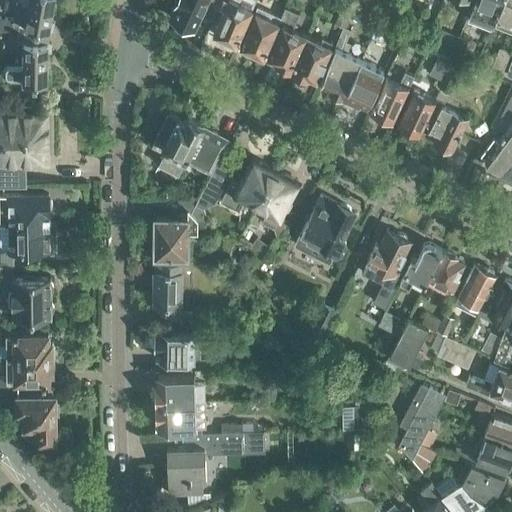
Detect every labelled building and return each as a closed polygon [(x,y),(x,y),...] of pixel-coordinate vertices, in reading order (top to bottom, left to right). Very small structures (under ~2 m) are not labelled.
[(53,0),(29,0),(29,3),(19,1),(16,19),(4,18),(3,30),(19,31),(20,24),(25,25),(25,26),(35,28),(34,29),(39,30),(39,28),(49,30),(53,0)] [(220,0),(175,0),(170,12),(171,13),(172,18),(180,22),(184,19),(195,24),(200,13),(204,4),(216,9),(220,0)] [(234,42),(237,43),(257,0),(220,0),(219,4),(224,6),(213,32),(224,38),(225,41),(231,43),(234,42)] [(491,27),(494,20),(502,0),(473,0),(467,18),(491,27)] [(511,0),(502,0),(494,20),(511,26),(511,0)] [(343,24),(350,8),(341,4),(334,20),(343,24)] [(272,38),(280,21),(267,15),(268,12),(258,7),(240,45),(250,50),(252,53),(257,56),(260,54),(263,56),(272,38)] [(288,67),(291,69),(308,34),(293,27),(299,13),(286,7),(280,21),(272,38),(275,40),(268,56),(275,60),(275,61),(278,63),(280,66),(285,68),(288,67)] [(429,23),(424,24),(422,29),(426,32),(431,31),(432,27),(429,23)] [(48,42),(49,30),(39,28),(39,30),(34,29),(35,28),(25,26),(25,25),(20,24),(19,31),(18,42),(23,42),(23,63),(7,63),(2,68),(2,76),(7,81),(47,81),(48,42)] [(429,38),(445,45),(450,32),(435,26),(429,38)] [(359,100),(360,98),(368,102),(384,69),(343,49),(351,31),(344,28),(335,46),(321,81),(330,85),(329,87),(331,88),(330,91),(340,96),(341,92),(343,93),(345,94),(347,95),(345,99),(355,103),(357,100),(359,100)] [(408,28),(402,42),(413,47),(420,34),(408,28)] [(321,40),(308,34),(291,69),(294,70),(293,72),(304,77),(305,75),(308,77),(309,75),(316,79),(334,42),(323,37),(321,40)] [(460,51),(465,38),(459,35),(454,48),(460,51)] [(454,52),(432,41),(427,51),(449,62),(454,52)] [(502,72),(510,52),(499,48),(492,67),(502,72)] [(381,115),(384,114),(393,119),(409,85),(412,77),(403,73),(400,81),(386,75),(370,108),(372,109),(374,112),(373,112),(380,115),(381,115)] [(450,89),(455,77),(446,74),(442,85),(450,89)] [(417,133),(418,131),(420,132),(436,98),(413,87),(397,121),(407,125),(406,128),(417,133)] [(511,92),(501,115),(508,118),(511,110),(511,92)] [(452,148),(467,117),(442,104),(430,129),(438,133),(435,139),(438,141),(437,145),(446,149),(449,146),(452,148)] [(203,125),(187,116),(185,120),(169,111),(155,136),(156,137),(152,146),(168,154),(166,158),(182,166),(185,159),(211,173),(229,138),(203,125)] [(48,120),(44,116),(44,113),(0,113),(0,183),(23,183),(22,156),(44,156),(44,153),(48,149),(48,143),(44,140),(44,130),(48,126),(48,120)] [(502,170),(511,157),(511,125),(499,141),(494,137),(481,154),(486,157),(485,159),(486,165),(501,172),(502,170)] [(511,157),(502,170),(505,173),(504,174),(511,177),(511,157)] [(261,161),(259,160),(258,161),(253,158),(241,182),(233,178),(234,177),(232,177),(221,199),(229,204),(230,203),(239,208),(245,197),(258,204),(276,170),(272,168),(270,166),(269,164),(268,163),(266,162),(264,162),(263,161),(261,161)] [(280,172),(276,170),(258,204),(271,211),(265,222),(274,227),(298,181),(293,179),(292,177),(291,176),(289,175),(288,174),(284,172),(282,172),(280,172)] [(213,204),(222,187),(209,180),(194,205),(195,216),(207,220),(204,207),(213,204)] [(0,221),(46,221),(46,212),(49,212),(49,208),(52,206),(52,199),(49,197),(48,193),(0,194),(0,221)] [(342,203),(340,203),(321,193),(295,243),(329,260),(335,249),(336,250),(341,248),(346,239),(344,233),(356,211),(352,209),(350,207),(349,206),(348,205),(347,204),(345,203),(343,203),(342,203)] [(155,239),(154,240),(154,241),(153,243),(153,244),(153,246),(153,247),(154,249),(154,250),(155,251),(155,252),(155,254),(157,254),(186,254),(188,254),(188,232),(195,232),(195,219),(187,209),(187,216),(186,216),(180,216),(171,216),(157,216),(155,216),(155,217),(155,237),(155,238),(155,239)] [(46,229),(46,221),(0,221),(0,264),(13,265),(13,249),(40,248),(40,251),(53,251),(53,234),(49,234),(49,229),(46,229)] [(390,237),(384,234),(380,243),(377,241),(368,259),(378,264),(369,282),(383,289),(392,271),(399,275),(407,260),(402,257),(411,239),(408,238),(407,237),(406,235),(405,234),(403,233),(402,232),(400,232),(398,232),(397,232),(393,230),(390,237)] [(253,247),(261,253),(266,245),(258,240),(253,247)] [(426,281),(428,277),(443,248),(429,241),(424,243),(421,248),(422,249),(418,256),(414,254),(400,282),(410,287),(415,275),(423,279),(422,280),(426,281)] [(443,248),(428,277),(453,290),(459,277),(457,276),(465,261),(457,257),(457,255),(454,254),(456,251),(447,247),(446,250),(443,248)] [(246,252),(239,260),(247,267),(254,259),(246,252)] [(155,267),(154,302),(161,302),(161,312),(173,312),(180,312),(181,268),(180,268),(181,259),(156,259),(155,267)] [(477,314),(478,311),(497,274),(495,272),(494,268),(488,265),(485,267),(475,262),(454,302),(477,314)] [(366,283),(371,272),(357,265),(353,274),(358,277),(357,278),(366,283)] [(478,311),(506,326),(511,316),(511,278),(508,276),(507,278),(505,277),(497,274),(478,311)] [(50,276),(14,277),(13,277),(13,317),(51,316),(51,312),(53,310),(53,307),(53,304),(51,301),(50,291),(53,289),(53,286),(53,283),(50,281),(50,276)] [(314,349),(336,307),(322,300),(303,337),(314,349)] [(406,318),(386,308),(380,319),(401,330),(406,318)] [(295,328),(277,309),(260,309),(260,329),(295,328)] [(197,312),(180,312),(173,312),(173,329),(197,330),(197,312)] [(456,317),(446,312),(438,328),(448,333),(456,317)] [(426,314),(421,322),(428,326),(436,330),(441,321),(426,314)] [(421,322),(408,316),(387,358),(403,366),(405,361),(409,363),(418,367),(423,357),(414,352),(428,326),(421,322)] [(511,316),(506,326),(494,356),(503,359),(502,360),(511,364),(511,316)] [(6,334),(7,357),(54,356),(54,346),(52,344),(52,341),(48,341),(48,333),(22,333),(22,329),(6,329),(6,334)] [(203,330),(197,330),(173,329),(156,329),(155,333),(153,335),(153,341),(155,344),(155,348),(157,348),(157,358),(180,358),(180,366),(216,366),(216,362),(216,355),(200,355),(200,348),(203,348),(203,330)] [(386,329),(377,346),(389,352),(398,335),(386,329)] [(468,367),(477,348),(445,334),(437,353),(468,367)] [(49,380),(49,379),(49,372),(52,372),(52,369),(55,367),(54,356),(7,357),(7,377),(0,377),(0,385),(9,385),(9,381),(17,381),(49,380)] [(387,359),(382,368),(391,373),(396,364),(387,359)] [(511,367),(499,363),(498,365),(490,362),(483,380),(469,375),(465,384),(488,393),(490,389),(503,394),(503,393),(511,396),(511,367)] [(216,368),(216,381),(236,382),(236,369),(219,368),(216,368)] [(156,398),(156,401),(195,400),(205,399),(204,382),(194,382),(194,373),(158,374),(158,384),(156,384),(156,387),(154,389),(154,396),(156,398)] [(52,379),(49,379),(49,380),(17,381),(17,395),(16,395),(16,398),(14,399),(14,406),(16,407),(16,410),(24,410),(24,422),(28,425),(38,425),(38,440),(42,440),(44,442),(50,442),(52,440),(56,440),(55,394),(43,394),(43,389),(52,389),(52,379)] [(411,459),(416,451),(420,443),(445,395),(429,386),(404,433),(398,444),(411,459)] [(382,398),(370,392),(365,404),(376,409),(382,398)] [(205,399),(195,400),(156,401),(156,404),(154,406),(155,413),(157,415),(157,418),(159,418),(159,428),(206,426),(205,399)] [(487,411),(490,403),(478,399),(476,407),(487,411)] [(362,404),(356,404),(357,426),(381,425),(362,404)] [(511,418),(492,411),(484,434),(511,443),(511,418)] [(236,431),(236,422),(213,423),(213,432),(236,431)] [(264,430),(211,432),(174,433),(174,435),(182,434),(182,446),(167,446),(167,447),(170,447),(171,480),(168,480),(168,493),(193,492),(193,491),(191,491),(191,477),(201,477),(201,479),(206,479),(205,452),(265,450),(264,430)] [(462,458),(472,462),(474,463),(476,458),(506,469),(510,459),(511,459),(511,445),(484,436),(478,450),(467,446),(462,458)] [(378,440),(368,449),(377,459),(387,449),(378,440)] [(431,461),(436,449),(420,443),(416,451),(430,461),(431,461)] [(416,451),(411,459),(422,471),(430,461),(416,451)] [(504,474),(474,463),(472,462),(461,478),(491,499),(497,487),(502,485),(504,480),(504,475),(504,474)] [(436,487),(457,511),(475,511),(476,510),(487,502),(456,480),(455,482),(448,478),(436,487)] [(420,489),(431,502),(421,511),(452,511),(439,496),(438,496),(433,490),(436,487),(430,480),(420,489)] [(315,511),(322,511),(335,501),(327,491),(310,506),(315,511)] [(382,508),(384,511),(392,504),(389,501),(382,508)]
